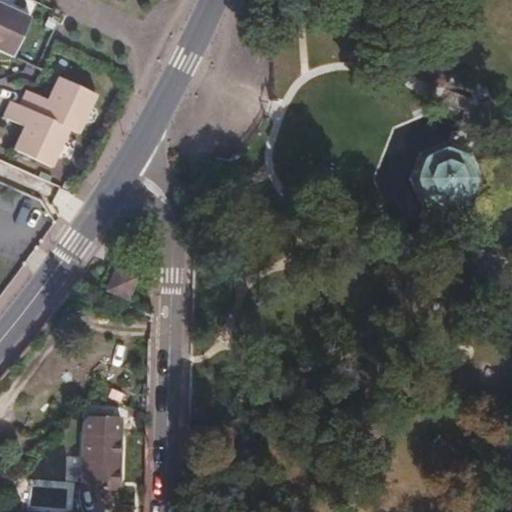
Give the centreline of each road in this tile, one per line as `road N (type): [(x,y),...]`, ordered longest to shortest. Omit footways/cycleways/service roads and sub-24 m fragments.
road 1 (residential): [(163,511),(174,221),(169,203),(129,168)]
road 2 (primary): [(0,341),(129,168)]
road 3 (primary): [(129,168),(215,0)]
